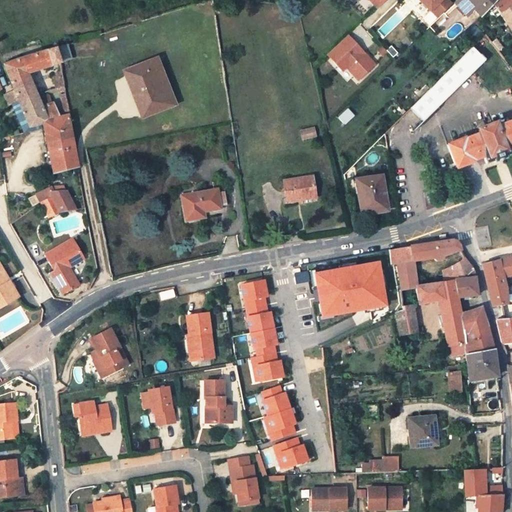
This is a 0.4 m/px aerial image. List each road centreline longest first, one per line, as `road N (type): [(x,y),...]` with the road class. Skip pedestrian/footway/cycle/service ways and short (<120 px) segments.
road 1 (residential): [(248,262),(212,47),(173,54)]
road 2 (residential): [(507,511),(507,417),(474,258)]
road 3 (residential): [(276,256),(325,460)]
road 4 (tertiary): [(60,325),(109,291),(248,262)]
road 5 (tertiary): [(276,256),(394,233),(463,208)]
road 6 (residential): [(202,511),(197,473),(185,463),(56,483)]
road 7 (residential): [(35,345),(45,364),(56,483)]
road 8 (residential): [(60,325),(0,220)]
